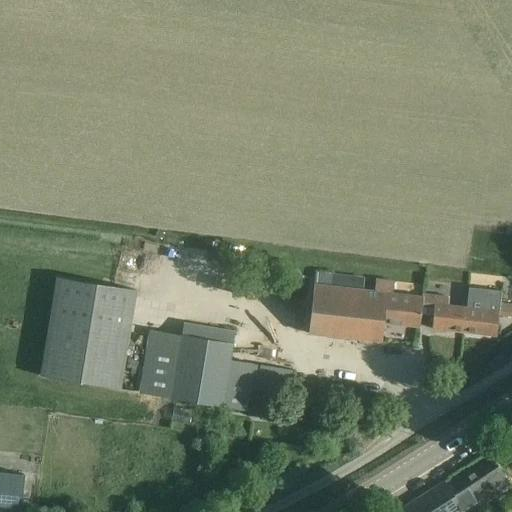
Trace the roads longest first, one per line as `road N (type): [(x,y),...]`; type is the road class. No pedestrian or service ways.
road 1 (residential): [(266,511),(511,362)]
road 2 (secondary): [(337,511),(511,404)]
